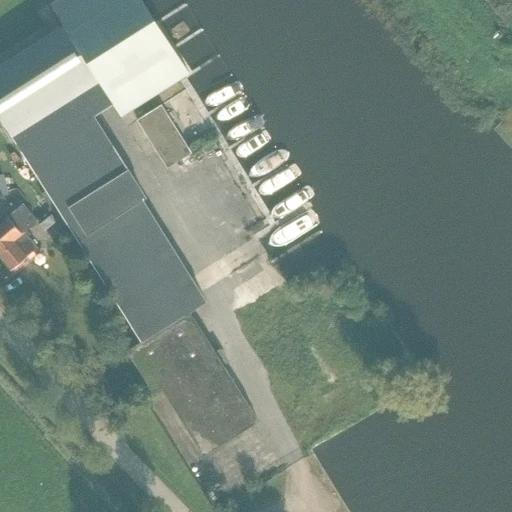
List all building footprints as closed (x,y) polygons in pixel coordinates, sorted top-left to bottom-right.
[(120,116),(187,73),(140,0),(53,0),(49,3),(62,25),(0,64),(0,119),(132,329),(118,338),(152,392),(160,387),(202,455),(257,421),(188,312),(205,302),(141,200),(144,198),(93,115),(112,103),(120,116)] [(136,121),(166,168),(190,153),(160,106),(136,121)] [(0,250),(23,232),(36,222),(22,205),(0,222),(0,250)] [(37,248),(23,232),(0,250),(0,258),(10,270),(37,248)] [(324,382),(301,346),(307,342),(276,292),(257,304),(262,312),(240,326),(266,367),(271,365),(286,389),(290,387),(298,399),(324,382)]
